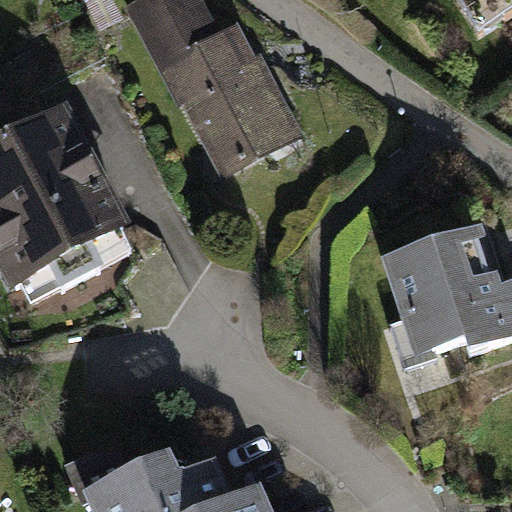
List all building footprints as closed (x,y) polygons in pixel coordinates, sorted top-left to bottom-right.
[(196,0),(166,0),(133,17),(222,190),(279,161),(196,0)] [(511,0),(466,0),(490,39),(511,26),(511,0)] [(0,168),(0,285),(20,328),(128,278),(62,140),(0,168)] [(486,241),(392,271),(420,358),(466,343),(471,357),(511,344),(511,284),(501,288),(486,241)] [(86,496),(92,511),(216,511),(224,509),(201,451),(86,496)] [(216,511),(254,511),(249,499),(224,509),(216,511)]
